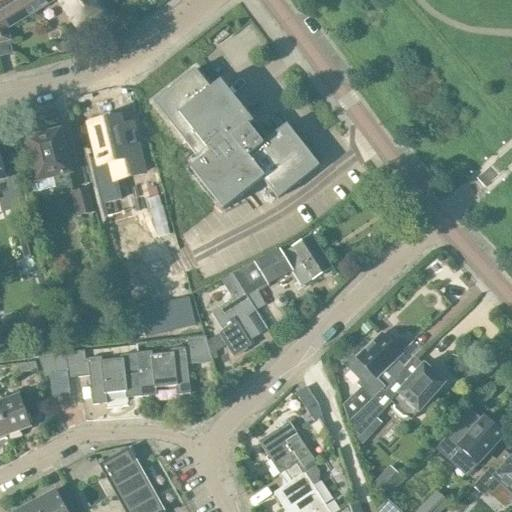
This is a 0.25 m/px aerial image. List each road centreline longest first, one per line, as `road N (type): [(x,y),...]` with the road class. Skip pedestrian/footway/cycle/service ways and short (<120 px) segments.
road 1 (residential): [(210,453),(306,340),(437,219)]
road 2 (residential): [(437,219),(272,0)]
road 3 (residential): [(0,99),(120,73),(214,0)]
road 4 (residential): [(0,481),(78,435),(167,433),(210,453)]
